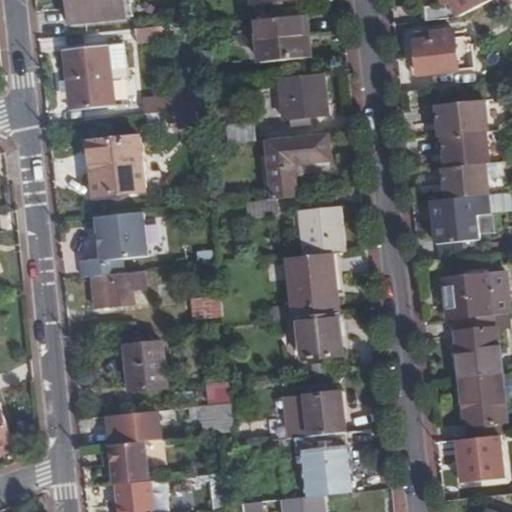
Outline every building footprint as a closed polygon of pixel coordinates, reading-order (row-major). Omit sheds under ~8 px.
[(72,0),(74,10),(68,11),(69,26),(134,18),(132,0),(72,0)] [(453,0),(452,1),(461,18),(491,0),(453,0)] [(313,41),(310,13),(302,14),(304,41),(313,41)] [(304,41),(302,14),(258,18),(263,60),(314,56),(313,41),(304,41)] [(168,41),(166,26),(138,29),(140,43),(168,41)] [(422,64),(424,82),(465,77),(462,45),(462,37),(441,39),(442,47),(421,49),(422,64)] [(116,105),(110,44),(68,48),(74,110),(116,105)] [(469,45),(462,45),(465,77),(472,77),(469,45)] [(422,64),(415,64),(417,82),(424,82),(422,64)] [(333,114),(328,72),(287,76),(291,116),(333,114)] [(148,100),(149,114),(176,112),(175,97),(148,100)] [(448,170),(451,201),(489,197),(496,197),(491,180),(487,167),(496,166),(493,135),(495,135),(492,103),(443,107),(446,139),(449,139),(451,170),(448,170)] [(231,127),(233,143),(260,140),(258,124),(231,127)] [(338,162),(335,133),(273,139),(278,199),(281,199),(305,197),(303,177),(310,176),(310,164),(338,162)] [(145,139),(91,144),(96,201),(151,196),(145,139)] [(496,166),(487,167),(491,180),(511,177),(511,168),(511,164),(496,166)] [(492,215),(489,197),(451,201),(432,202),(436,245),(480,239),(477,217),(492,215)] [(282,217),(281,199),(278,199),(250,202),(251,219),(282,217)] [(302,212),(307,259),(336,256),(349,255),(344,207),(302,212)] [(94,260),(95,274),(147,269),(150,269),(145,215),(98,219),(102,259),(94,260)] [(293,260),(299,320),(302,320),(343,316),(336,256),(307,259),(293,260)] [(148,285),(147,269),(95,274),(98,306),(139,302),(138,286),(148,285)] [(448,279),(451,320),(461,319),(499,316),(495,275),(448,279)] [(225,318),(224,298),(194,299),(194,320),(225,318)] [(460,335),(464,380),(507,376),(503,330),(511,329),(511,314),(499,316),(461,319),(463,334),(460,335)] [(348,359),(343,316),(302,320),(306,363),(348,359)] [(165,342),(128,345),(132,389),(169,386),(165,342)] [(0,370),(14,368),(11,356),(0,358),(0,370)] [(212,381),(214,405),(236,403),(234,387),(234,380),(222,381),(222,370),(215,370),(216,382),(212,381)] [(472,427),(472,437),(511,433),(511,420),(507,376),(464,380),(469,427),(472,427)] [(310,397),(313,439),(350,435),(345,393),(310,397)] [(203,406),(206,435),(223,434),(239,432),(236,403),(214,405),(203,406)] [(0,445),(18,439),(7,404),(0,405),(0,445)] [(163,439),(160,410),(116,415),(118,443),(148,440),(163,439)] [(284,442),(289,503),(329,499),(356,496),(350,435),(313,439),(284,442)] [(459,440),(460,487),(511,484),(511,463),(511,438),(459,440)] [(0,453),(20,446),(18,439),(0,445),(0,453)] [(151,481),(148,440),(118,443),(113,443),(116,483),(120,482),(151,481)] [(450,465),(454,464),(458,487),(468,486),(462,441),(447,443),(450,465)] [(158,511),(156,481),(151,481),(120,482),(122,511),(158,511)] [(163,482),(162,511),(170,511),(171,483),(163,482)] [(330,511),(329,499),(289,503),(285,503),(286,511),(330,511)]
